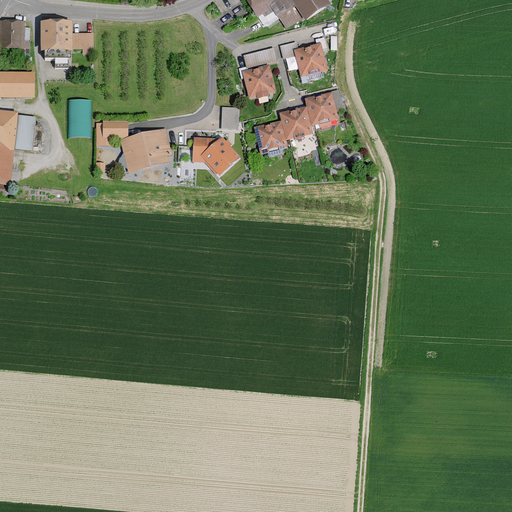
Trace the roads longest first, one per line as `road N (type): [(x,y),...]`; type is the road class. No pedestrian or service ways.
road 1 (track): [(358,511),(383,182)]
road 2 (tertiary): [(14,0),(139,15),(193,3)]
road 3 (residential): [(209,30),(210,103),(202,114),(131,129)]
road 4 (track): [(36,6),(37,65),(63,155)]
